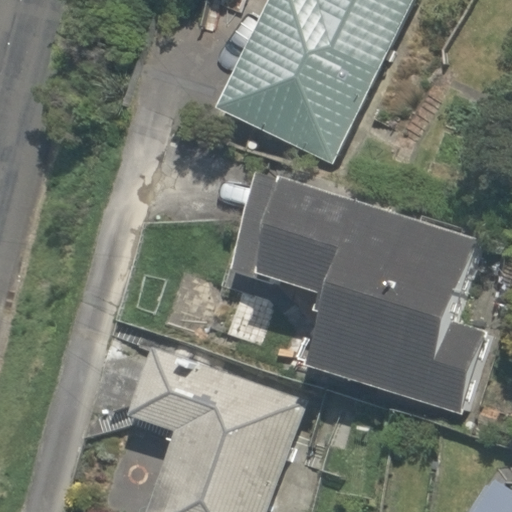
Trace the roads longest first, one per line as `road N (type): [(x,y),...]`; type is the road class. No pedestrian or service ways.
road 1 (unknown): [(36,511),(146,110)]
road 2 (tertiary): [(35,0),(0,140)]
